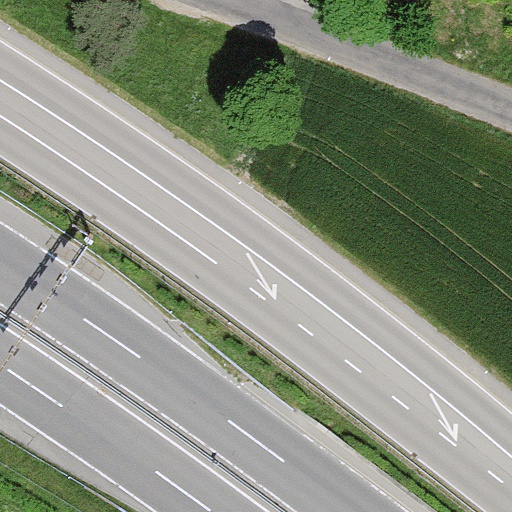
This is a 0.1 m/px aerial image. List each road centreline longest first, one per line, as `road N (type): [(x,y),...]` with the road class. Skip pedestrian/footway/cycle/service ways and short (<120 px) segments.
road 1 (secondary): [(511,466),(151,191),(0,96)]
road 2 (motorway): [(345,511),(0,265)]
road 3 (residential): [(511,93),(269,0)]
road 4 (motorway): [(0,367),(208,511)]
